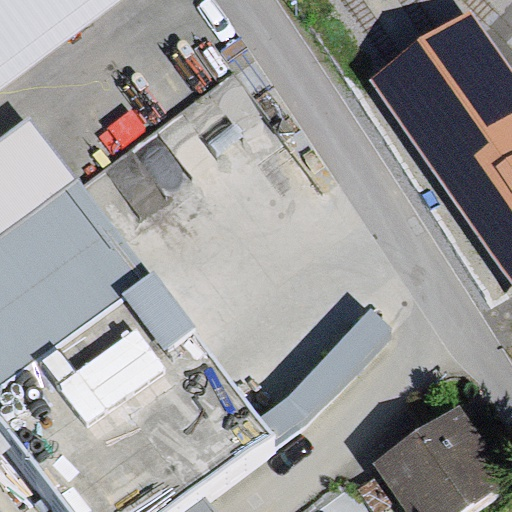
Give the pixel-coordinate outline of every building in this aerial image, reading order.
[(0,0),(0,113),(149,0),(0,0)] [(406,75),(372,98),(511,300),(511,90),(471,31),(443,49),(406,75)] [(88,197),(0,263),(0,410),(77,511),(199,511),(281,450),(88,197)] [(378,339),(308,412),(331,433),(400,360),(378,339)] [(369,489),(385,511),(487,511),(506,499),(456,428),(369,489)]
